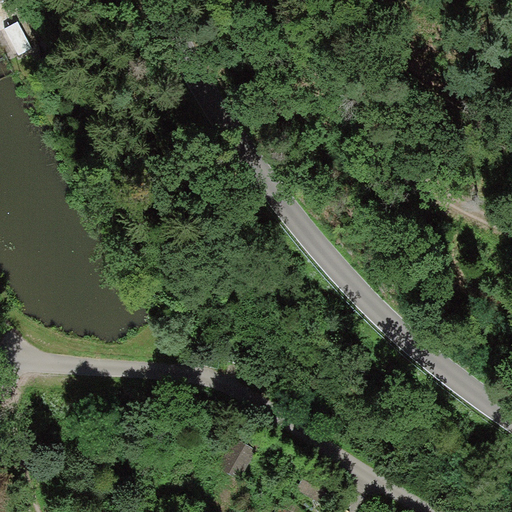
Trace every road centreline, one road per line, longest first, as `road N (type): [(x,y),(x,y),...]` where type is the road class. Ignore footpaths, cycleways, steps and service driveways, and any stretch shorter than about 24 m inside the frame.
road 1 (tertiary): [(511,419),(429,358),(292,214),(199,76),(160,0)]
road 2 (unclassified): [(0,368),(176,375),(223,389),(379,481)]
road 3 (track): [(292,0),(343,109),(448,195),(511,222)]
road 4 (track): [(32,511),(10,444),(0,368)]
